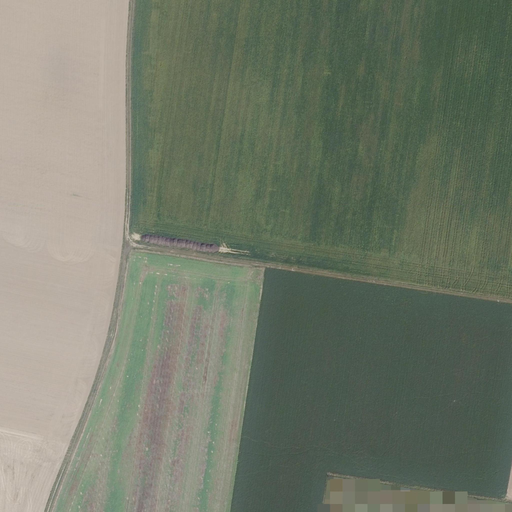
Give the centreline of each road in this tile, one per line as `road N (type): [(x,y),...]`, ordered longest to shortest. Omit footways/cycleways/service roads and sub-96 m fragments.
road 1 (track): [(511,301),(124,242),(134,0)]
road 2 (track): [(124,242),(111,345),(53,511)]
